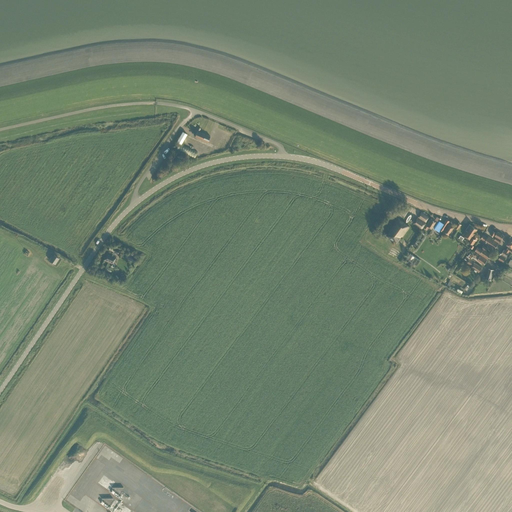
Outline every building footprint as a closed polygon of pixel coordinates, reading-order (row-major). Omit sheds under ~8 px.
[(195,137),(208,142),(210,136),(197,131),(195,137)] [(217,148),(225,151),(232,134),(224,131),(217,148)] [(187,134),(183,132),(177,142),(181,144),(187,134)] [(197,152),(179,144),(178,145),(176,149),(176,151),(194,159),(197,152)] [(430,217),(422,212),(418,217),(426,223),(430,217)] [(398,218),(389,230),(390,231),(388,235),(387,236),(397,243),(401,238),(402,238),(410,227),(398,218)] [(418,218),(414,224),(422,229),(426,223),(418,218)] [(436,221),(431,219),(427,226),(426,226),(424,228),(427,230),(428,227),(432,229),(436,221)] [(440,230),(442,232),(450,221),(447,219),(444,224),(439,220),(434,228),(439,231),(440,230)] [(454,227),(449,224),(444,231),(449,235),(454,227)] [(470,224),(465,230),(473,235),(474,235),(477,229),(472,225),(472,226),(470,224)] [(470,240),(473,235),(465,230),(463,233),(465,235),(464,236),(470,240)] [(496,237),(494,240),(499,243),(504,235),(497,231),(495,236),(496,237)] [(474,235),(473,235),(470,240),(469,242),(473,245),(478,238),(474,235)] [(499,243),(494,240),(488,236),(487,238),(483,235),(481,238),(485,241),(485,242),(495,248),(499,243)] [(480,254),(487,260),(491,254),(486,251),(488,249),(483,246),(482,248),(483,249),(483,250),(478,247),(475,251),(480,254)] [(504,249),(501,254),(506,257),(509,251),(511,252),(511,251),(511,249),(508,247),(506,251),(504,249)] [(107,253),(104,260),(113,264),(116,257),(107,253)] [(136,257),(127,253),(125,258),(134,262),(136,257)] [(477,260),(484,265),(487,260),(477,253),(474,256),(478,259),(477,260)] [(499,253),(496,257),(498,259),(503,262),(506,257),(501,255),(502,254),(499,253)] [(410,254),(406,259),(409,260),(407,263),(412,266),(414,264),(417,266),(420,261),(410,254)] [(52,257),(51,257),(49,260),(55,264),(59,258),(54,255),(52,257)] [(468,257),(467,256),(465,259),(467,261),(467,262),(470,264),(469,265),(470,266),(471,265),(472,266),(475,261),(471,259),(468,257)] [(475,261),(472,266),(471,267),(475,269),(474,271),(476,272),(477,271),(479,272),(482,267),(474,262),(475,261)] [(452,281),(452,282),(460,288),(460,286),(464,289),(467,284),(455,276),(452,281)] [(73,493),(78,496),(81,491),(76,488),(73,493)]
